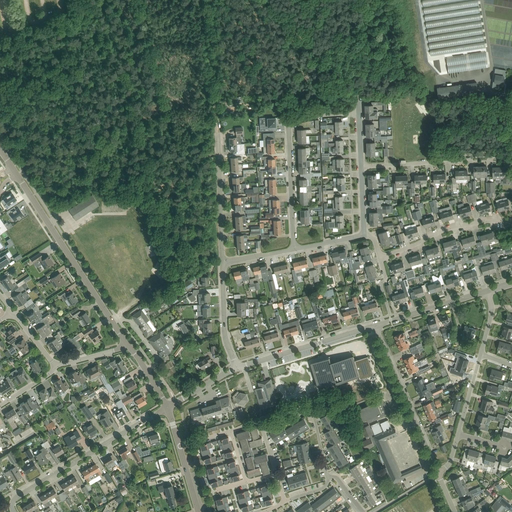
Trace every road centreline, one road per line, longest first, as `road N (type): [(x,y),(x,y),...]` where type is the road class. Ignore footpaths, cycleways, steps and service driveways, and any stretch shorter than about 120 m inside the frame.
road 1 (tertiary): [(126,344),(16,174)]
road 2 (residential): [(293,249),(289,123),(360,113)]
road 3 (residential): [(14,511),(14,498),(166,407)]
road 4 (residential): [(439,474),(375,325)]
road 5 (residential): [(361,166),(511,157)]
road 6 (unclassified): [(237,367),(375,325)]
road 7 (residential): [(380,256),(442,230),(511,221)]
road 8 (residential): [(222,262),(218,135)]
road 9 (residential): [(327,477),(309,406),(259,420)]
